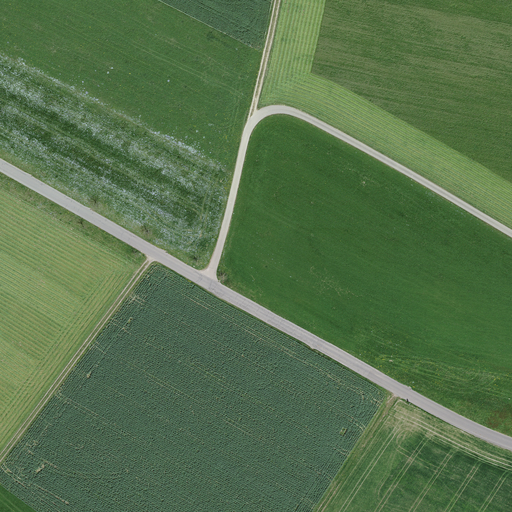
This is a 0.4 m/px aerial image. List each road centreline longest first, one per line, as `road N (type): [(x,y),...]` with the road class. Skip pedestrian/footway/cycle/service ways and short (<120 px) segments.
road 1 (unclassified): [(511,448),(0,168)]
road 2 (track): [(153,254),(0,458)]
road 3 (track): [(399,392),(319,511)]
